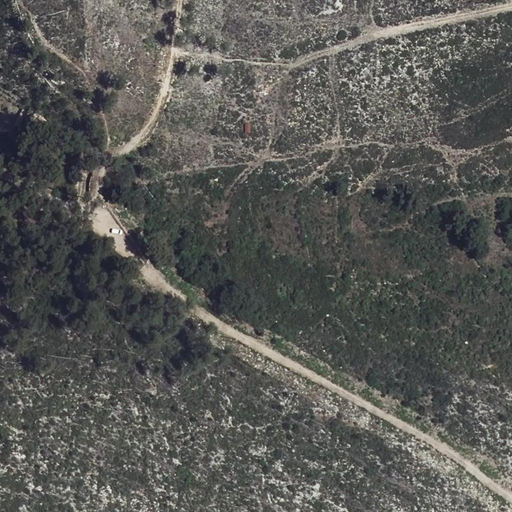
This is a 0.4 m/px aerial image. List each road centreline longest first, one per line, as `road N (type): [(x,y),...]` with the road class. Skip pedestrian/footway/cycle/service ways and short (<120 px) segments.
road 1 (track): [(511,490),(349,405),(159,263),(0,176)]
road 2 (track): [(99,228),(101,162),(145,129),(175,45),(177,0)]
road 3 (unknown): [(511,8),(368,37)]
